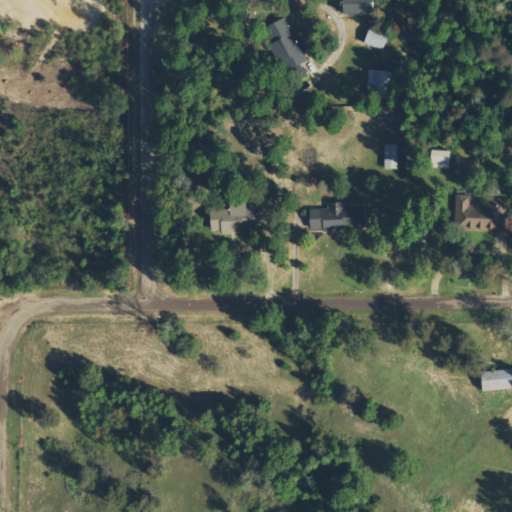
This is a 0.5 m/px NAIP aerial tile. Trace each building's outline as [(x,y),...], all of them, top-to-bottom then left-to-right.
[(369,14),(368,0),(337,0),(337,15),(369,14)] [(380,49),(384,34),(364,30),(361,45),(380,49)] [(384,90),(385,71),(365,70),(365,89),(384,90)] [(382,144),(383,168),(397,168),(396,144),(382,144)] [(448,168),(448,151),(428,150),(427,167),(448,168)] [(477,197),(477,204),(468,204),(469,195),(455,195),(453,228),(496,231),(497,215),(508,216),(509,199),(477,197)] [(217,209),(218,233),(252,232),(252,208),(243,208),(243,202),(228,202),(228,208),(217,209)] [(357,207),(342,207),(342,202),(325,203),(325,208),(306,209),(307,231),(358,228),(357,207)] [(511,369),(477,370),(477,390),(511,389),(511,369)]
